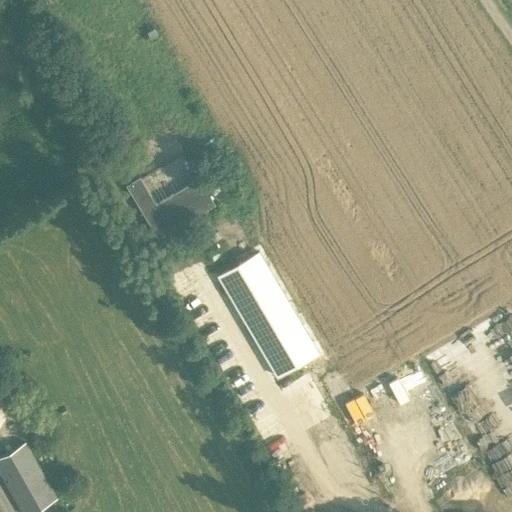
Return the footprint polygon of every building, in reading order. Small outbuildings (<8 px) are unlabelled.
[(28,0),(13,0),(11,1),(19,15),(33,7),(28,0)] [(154,27),(146,31),(151,38),(158,34),(154,27)] [(138,207),(152,199),(139,177),(126,186),(138,207)] [(166,234),(213,205),(198,179),(151,208),(150,208),(142,212),(158,239),(166,234)] [(259,250),(218,274),(277,375),(319,351),(259,250)] [(0,392),(0,425),(9,409),(0,392)] [(0,474),(21,511),(33,511),(56,499),(25,443),(0,456),(0,474)]
